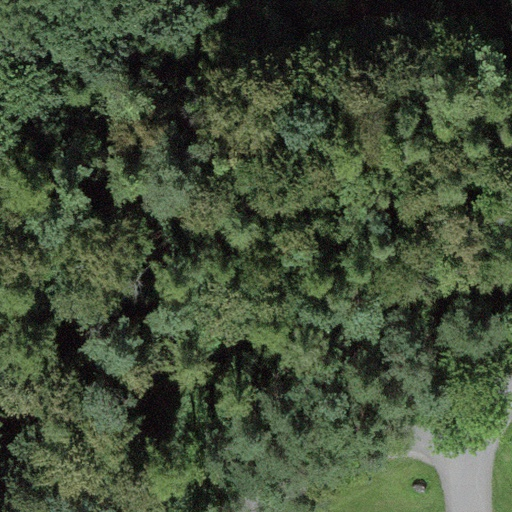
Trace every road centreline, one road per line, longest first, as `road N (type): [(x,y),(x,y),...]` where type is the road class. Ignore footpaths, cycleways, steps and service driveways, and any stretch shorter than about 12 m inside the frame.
road 1 (track): [(495,404),(268,511)]
road 2 (unclassified): [(475,511),(472,435),(511,393)]
